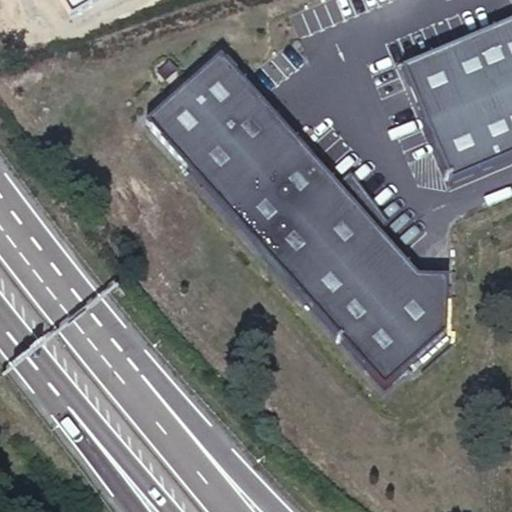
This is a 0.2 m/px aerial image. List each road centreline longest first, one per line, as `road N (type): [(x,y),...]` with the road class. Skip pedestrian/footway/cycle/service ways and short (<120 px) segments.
road 1 (trunk): [(251,511),(0,220)]
road 2 (trunk): [(0,322),(149,511)]
